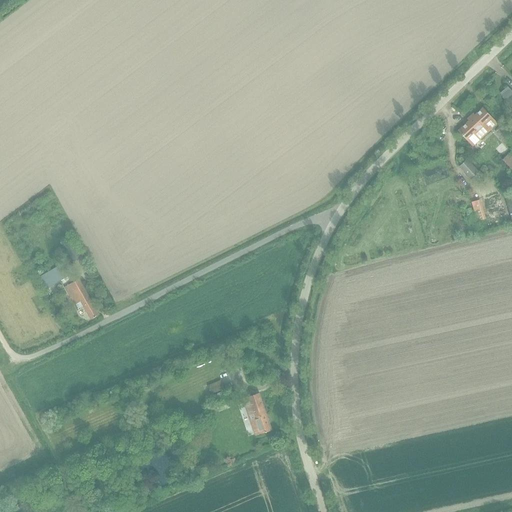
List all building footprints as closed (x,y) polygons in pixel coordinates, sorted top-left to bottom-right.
[(511,103),(511,90),(508,86),(500,93),(511,104),(511,103)] [(473,145),(497,123),(482,107),(472,116),(471,115),(467,118),(469,120),(458,129),(473,145)] [(511,149),(502,159),(511,169),(511,149)] [(471,178),(478,171),(466,158),(459,165),(471,178)] [(480,199),(471,202),(477,221),(486,218),(480,199)] [(63,266),(39,279),(45,289),(68,276),(63,266)] [(90,317),(98,312),(79,277),(64,286),(74,303),(80,299),(90,317)] [(224,387),(220,377),(207,383),(212,393),(224,387)] [(258,420),(254,422),(258,433),(273,428),(260,392),(244,397),(248,410),(253,408),(258,420)]
